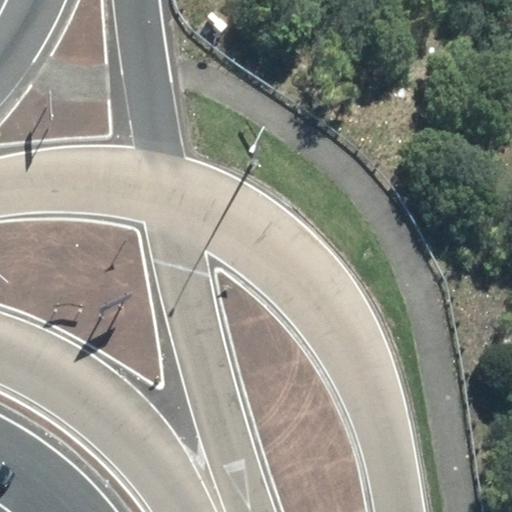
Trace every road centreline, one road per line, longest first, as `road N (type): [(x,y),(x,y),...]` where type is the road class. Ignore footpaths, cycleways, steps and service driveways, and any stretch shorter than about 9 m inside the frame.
road 1 (primary): [(169,190),(289,250),(328,296),(372,394),(396,511)]
road 2 (motorway): [(247,511),(169,190)]
road 3 (primary): [(187,511),(88,387),(0,338)]
road 4 (motorway): [(169,190),(136,0)]
road 5 (primary): [(0,186),(57,178),(169,190)]
